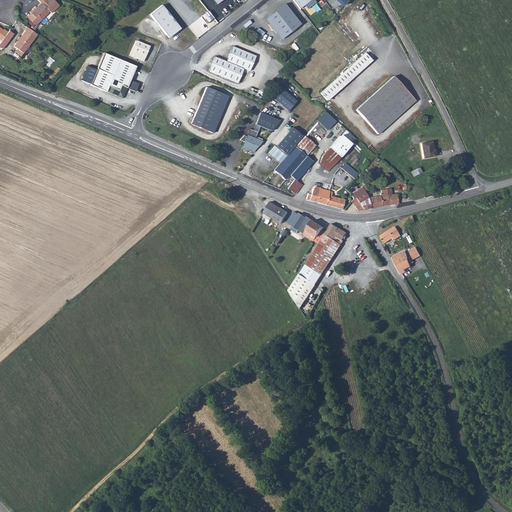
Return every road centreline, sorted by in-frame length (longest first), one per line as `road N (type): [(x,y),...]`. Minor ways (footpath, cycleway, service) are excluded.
road 1 (tertiary): [(0,81),(297,204),(362,219)]
road 2 (track): [(70,511),(192,395),(309,320),(325,282)]
road 3 (unclassified): [(362,219),(431,333),(470,473),(503,511)]
road 4 (residential): [(384,0),(479,189)]
road 5 (tertiary): [(362,219),(479,189)]
